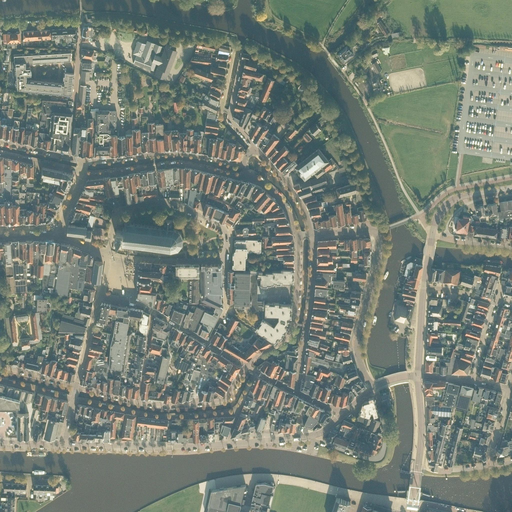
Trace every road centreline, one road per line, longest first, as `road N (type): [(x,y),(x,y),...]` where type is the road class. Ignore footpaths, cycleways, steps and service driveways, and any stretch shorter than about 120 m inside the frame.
road 1 (residential): [(343,414),(296,391),(311,234)]
road 2 (unclassified): [(412,504),(274,477),(212,484)]
road 3 (residential): [(236,411),(167,417),(72,399)]
road 4 (residential): [(81,173),(186,164),(245,176)]
road 5 (residential): [(108,252),(119,211),(160,201),(220,225),(226,237)]
road 6 (unclassified): [(373,387),(355,342),(376,262),(374,231)]
road 7 (tertiary): [(226,443),(64,444)]
road 8 (residential): [(242,164),(180,152),(84,161)]
road 9 (residential): [(297,236),(291,330),(246,366)]
road 10 (residential): [(312,435),(379,456),(385,429),(373,387)]
road 11 (residential): [(226,237),(226,259),(108,252)]
road 12 (tertiary): [(412,504),(417,376)]
road 13 (residential): [(139,401),(224,400),(246,366)]
